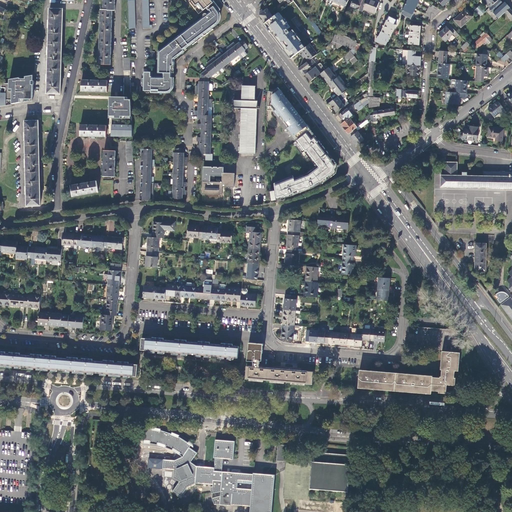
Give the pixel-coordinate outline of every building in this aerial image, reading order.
[(99,64),(110,65),(112,10),(114,11),(114,0),(103,0),(103,10),(101,10),(99,64)] [(193,0),(192,1),(194,4),(196,7),(198,5),(203,11),(206,8),(214,2),(211,0),(193,0)] [(333,0),(333,1),(332,5),(345,10),(348,0),(333,0)] [(362,12),(363,9),(366,0),(358,0),(358,2),(353,0),(350,7),(356,9),(355,9),(362,12)] [(374,14),(379,2),(373,0),(366,0),(363,9),(374,14)] [(418,4),(410,0),(408,0),(406,5),(415,9),(418,4)] [(498,0),(482,0),(487,5),(482,10),(480,8),(477,11),(476,9),(474,11),(480,17),(485,12),(490,8),(498,0)] [(501,0),(498,0),(499,1),(493,7),(496,10),(495,11),(498,14),(499,13),(500,14),(508,7),(501,0)] [(208,11),(216,5),(214,2),(206,8),(208,11)] [(203,35),(204,37),(213,30),(212,28),(218,23),(220,20),(220,17),(220,15),(219,13),(218,11),(220,10),(216,5),(208,11),(210,13),(192,26),(195,30),(200,37),(203,35)] [(415,9),(406,5),(404,10),(403,9),(403,10),(413,15),(413,14),(415,9)] [(438,14),(442,11),(434,6),(433,7),(430,6),(428,9),(438,14)] [(47,93),(60,94),(63,9),(50,9),(47,93)] [(265,23),(273,17),(267,9),(263,12),(262,10),(260,11),(259,15),(265,23)] [(434,18),(438,14),(428,9),(426,14),(434,18)] [(454,20),(461,28),(473,16),(466,9),(454,20)] [(289,32),(287,29),(290,27),(279,13),(273,17),(265,23),(264,24),(266,27),(276,40),(285,52),(291,59),(299,52),(305,48),(300,41),(301,40),(293,30),(289,32)] [(384,26),(393,31),(396,25),(394,25),(396,21),(389,18),(387,21),(386,21),(387,21),(384,26)] [(457,38),(459,36),(449,25),(439,34),(445,42),(453,35),(457,38)] [(384,26),(381,32),(390,37),(393,31),(384,26)] [(181,35),(189,46),(195,41),(194,40),(197,37),(193,32),(192,30),(191,29),(190,29),(188,29),(181,35)] [(388,42),(390,37),(381,32),(379,37),(378,37),(379,38),(377,41),(385,45),(387,42),(388,42)] [(357,42),(336,33),(333,42),(352,50),(355,51),(357,42)] [(475,45),(477,48),(479,46),(480,46),(485,41),(489,45),(493,41),(489,37),(486,34),(476,43),(477,43),(475,45)] [(173,66),(174,66),(174,60),(185,52),(184,50),(189,46),(181,35),(175,39),(177,41),(171,46),(169,44),(159,52),(159,58),(162,58),(161,61),(159,61),(159,72),(164,73),(172,73),(173,66)] [(234,43),(231,45),(239,56),(244,51),(245,50),(248,48),(243,41),(240,43),(239,43),(236,45),(234,43)] [(312,58),(317,54),(309,44),(305,48),(299,52),(304,58),(305,57),(308,61),(312,58)] [(239,56),(231,45),(227,48),(229,51),(223,55),(229,63),(233,59),(234,59),(239,56)] [(352,54),(355,51),(352,50),(344,56),(352,66),(358,61),(352,54)] [(455,55),(456,53),(442,51),(440,51),(438,63),(446,64),(447,55),(455,55)] [(405,61),(421,62),(421,57),(418,56),(418,54),(409,53),(409,56),(406,55),(405,61)] [(482,54),(477,54),(476,67),(477,67),(486,67),(487,55),(482,54)] [(223,67),(229,63),(223,55),(218,59),(216,57),(211,60),(219,71),(224,67),(223,67)] [(312,58),(308,61),(298,69),(301,72),(304,76),(305,75),(316,67),(314,64),(316,63),(312,58)] [(219,71),(211,60),(207,63),(209,66),(206,69),(206,70),(201,74),(209,78),(219,71)] [(325,70),(320,63),(316,67),(305,75),(310,82),(320,74),(325,70)] [(449,64),(446,64),(438,63),(438,69),(439,69),(438,74),(437,78),(448,79),(449,64)] [(368,76),(373,76),(373,73),(375,73),(376,66),(369,65),(368,73),(368,76)] [(407,65),(406,75),(420,76),(420,66),(407,65)] [(488,68),(486,67),(477,67),(476,82),(483,83),(483,77),(487,77),(488,73),(488,68)] [(328,68),(325,70),(320,74),(328,84),(336,78),(328,68)] [(173,88),(174,78),(172,78),(164,77),(150,76),(150,72),(145,72),(145,78),(143,78),(143,85),(144,85),(144,92),(166,93),(167,93),(168,93),(169,92),(170,92),(171,91),(172,90),(172,89),(173,88)] [(364,85),(368,82),(368,76),(368,73),(360,79),(364,85)] [(195,86),(195,90),(209,91),(209,85),(209,78),(201,74),(200,82),(199,82),(199,84),(199,86),(197,86),(195,86)] [(20,79),(20,78),(10,80),(9,84),(1,84),(1,88),(5,88),(5,94),(0,93),(0,95),(0,106),(6,106),(6,103),(6,101),(12,101),(12,105),(28,102),(33,101),(34,75),(25,77),(25,79),(20,79)] [(337,77),(336,78),(328,84),(338,97),(342,94),(346,90),(337,77)] [(93,78),(93,80),(82,80),(82,91),(107,92),(107,81),(96,81),(96,78),(93,78)] [(468,81),(463,81),(456,80),(451,80),(451,85),(456,86),(455,93),(466,94),(468,81)] [(237,100),(236,112),(237,109),(241,109),(241,122),(239,122),(239,126),(241,126),(240,135),(239,135),(239,139),(240,139),(240,147),(238,147),(238,151),(240,151),(240,153),(256,154),(257,109),(260,110),(260,107),(258,107),(258,101),(255,101),(256,86),(242,86),(242,100),(237,100)] [(288,128),(301,118),(278,87),(275,89),(275,92),(269,91),(268,106),(271,106),(288,128)] [(402,90),(396,89),(396,97),(399,97),(398,100),(401,100),(401,97),(417,99),(418,92),(402,90)] [(209,91),(195,90),(195,95),(198,95),(198,99),(200,100),(199,103),(208,103),(211,103),(211,100),(209,100),(209,91)] [(466,94),(455,93),(446,92),(445,104),(458,105),(459,98),(464,99),(466,97),(466,94)] [(110,97),(109,118),(111,118),(111,120),(115,120),(115,125),(111,125),(111,137),(116,137),(116,135),(121,135),(121,137),(126,137),(126,135),(131,135),(131,137),(132,138),(132,137),(131,100),(128,100),(125,100),(126,97),(110,97)] [(337,97),(329,103),(333,108),(342,101),(341,100),(340,100),(337,97)] [(372,97),(368,97),(368,103),(369,108),(379,106),(380,98),(372,97)] [(342,101),(333,108),(337,113),(348,104),(346,102),(346,103),(344,101),(343,102),(342,101)] [(359,102),(354,106),(358,111),(363,107),(359,102)] [(488,109),(493,117),(504,109),(497,102),(496,102),(489,108),(488,109)] [(208,103),(199,103),(199,106),(198,106),(198,111),(195,111),(195,115),(198,115),(208,116),(208,107),(212,107),(212,103),(211,103),(208,103)] [(338,115),(343,122),(349,118),(352,115),(351,113),(352,112),(350,110),(349,111),(347,109),(346,109),(338,115)] [(375,118),(384,116),(384,111),(373,112),(373,115),(370,116),(371,123),(373,123),(377,123),(377,121),(376,121),(375,118)] [(201,124),(211,124),(212,116),(208,116),(198,115),(198,120),(202,120),(201,124)] [(296,142),(311,130),(301,118),(288,128),(287,129),(288,132),(287,133),(290,136),(291,135),(296,142)] [(349,118),(343,122),(341,124),(344,127),(348,134),(357,127),(349,118)] [(357,127),(348,134),(352,139),(357,145),(364,139),(357,130),(358,129),(359,129),(367,123),(367,120),(357,127)] [(25,121),(27,206),(40,205),(38,121),(25,121)] [(201,133),(211,133),(211,124),(201,124),(197,124),(197,129),(201,129),(201,133)] [(95,137),(106,137),(107,126),(81,125),(80,136),(91,136),(91,138),(95,138),(95,137)] [(462,138),(477,140),(479,126),(469,125),(469,129),(464,128),(464,132),(463,132),(462,132),(461,133),(460,133),(460,134),(460,135),(460,136),(460,137),(461,138),(462,138)] [(495,140),(502,141),(504,129),(489,127),(488,137),(496,138),(495,140)] [(309,167),(292,174),(293,176),(276,183),(276,189),(277,190),(270,192),(272,202),(278,200),(293,196),(300,193),(314,187),(322,183),(322,184),(336,173),(338,166),(311,130),(296,142),(293,144),(311,167),(310,168),(309,167)] [(197,138),(197,142),(199,142),(209,142),(211,142),(211,133),(201,133),(201,138),(197,138)] [(201,150),(200,151),(210,152),(210,146),(209,146),(209,142),(199,142),(199,146),(197,146),(197,150),(201,150)] [(143,201),(153,200),(153,194),(150,194),(150,183),(153,183),(153,177),(151,177),(151,167),(154,167),(154,160),(151,160),(152,150),(140,149),(140,153),(142,154),(142,160),(144,160),(144,166),(140,166),(140,170),(141,170),(141,177),(143,177),(143,183),(141,183),(141,194),(143,194),(143,201)] [(187,162),(187,158),(184,157),(184,153),(183,153),(183,150),(175,150),(175,153),(174,153),(174,161),(187,162)] [(104,151),(104,162),(102,162),(102,165),(104,165),(104,177),(114,177),(115,151),(104,151)] [(205,161),(212,162),(212,155),(210,155),(210,152),(200,151),(200,154),(205,155),(205,161)] [(187,166),(187,162),(174,161),(173,174),(183,175),(183,171),(184,171),(184,166),(187,166)] [(511,172),(483,172),(483,176),(457,176),(457,163),(445,162),(445,176),(441,175),(440,175),(440,188),(445,188),(445,187),(456,187),(456,188),(457,188),(457,187),(467,188),(468,188),(478,188),(479,188),(489,188),(500,188),(500,189),(505,189),(505,188),(511,188),(511,172)] [(204,167),(203,182),(215,183),(215,176),(223,177),(223,174),(224,174),(224,168),(220,168),(219,169),(218,168),(214,167),(213,168),(212,167),(204,167)] [(183,178),(183,175),(173,174),(173,186),(184,187),(186,187),(186,182),(184,182),(184,178),(183,178)] [(223,177),(222,183),(222,187),(234,188),(235,174),(224,174),(223,174),(223,177)] [(85,182),(81,183),(81,184),(71,186),(73,197),(98,192),(96,181),(85,183),(85,182)] [(202,201),(221,202),(222,187),(222,183),(215,183),(203,182),(202,201)] [(183,199),(183,196),(185,196),(186,191),(185,191),(183,191),(184,187),(173,186),(173,191),(170,191),(169,192),(169,197),(169,198),(172,198),(172,199),(183,199)] [(318,225),(333,226),(334,216),(324,216),(324,214),(319,214),(318,225)] [(333,228),(348,229),(349,217),(334,215),(334,216),(333,226),(333,228)] [(301,221),(289,220),(288,235),(299,236),(299,232),(300,232),(301,221)] [(153,222),(152,237),(159,238),(163,238),(164,230),(175,231),(175,222),(165,221),(164,223),(160,223),(153,222)] [(203,226),(188,225),(187,237),(202,238),(203,226)] [(218,228),(203,226),(202,238),(217,239),(218,228)] [(249,248),(260,249),(261,233),(256,232),(256,228),(247,227),(247,232),(250,232),(249,248)] [(222,228),(218,228),(217,239),(221,240),(221,242),(232,243),(233,231),(222,230),(222,228)] [(62,244),(77,245),(78,234),(63,233),(62,244)] [(77,245),(92,247),(93,236),(78,234),(77,245)] [(299,236),(288,235),(286,250),(298,251),(299,236)] [(92,247),(107,248),(108,237),(93,236),(92,247)] [(108,237),(107,248),(122,249),(123,238),(108,237)] [(152,237),(148,237),(147,252),(158,253),(159,238),(152,237)] [(17,253),(17,246),(18,242),(2,241),(2,251),(1,252),(17,253)] [(474,271),(486,271),(486,260),(486,255),(486,244),(475,243),(475,244),(475,270),(474,270),(474,271)] [(355,256),(357,245),(347,245),(344,244),(343,259),(353,260),(353,256),(355,256)] [(28,258),(31,258),(32,247),(17,246),(17,253),(16,258),(28,259),(28,258)] [(46,259),(47,248),(32,247),(31,258),(35,258),(46,259)] [(61,260),(62,249),(47,248),(46,259),(61,260)] [(259,264),(260,249),(249,248),(247,263),(259,264)] [(297,254),(298,251),(286,250),(285,265),(298,266),(299,254),(297,254)] [(158,253),(147,252),(145,267),(156,268),(158,253)] [(511,255),(510,257),(511,259),(511,269),(508,273),(511,277),(507,281),(510,284),(510,289),(511,291),(511,300),(510,299),(511,298),(510,298),(509,299),(508,297),(509,296),(509,295),(508,294),(507,293),(505,292),(503,292),(501,292),(500,292),(494,296),(500,304),(500,303),(502,304),(501,305),(501,306),(511,319),(511,255)] [(353,264),(353,260),(343,259),(342,274),(354,275),(355,264),(353,264)] [(317,282),(318,268),(307,267),(306,281),(317,282)] [(120,271),(109,270),(108,285),(119,286),(120,271)] [(390,278),(379,277),(378,289),(389,289),(390,278)] [(318,282),(317,282),(306,281),(304,297),(317,298),(318,282)] [(180,296),(181,285),(167,284),(166,288),(166,295),(180,296)] [(119,286),(108,285),(107,300),(118,301),(119,286)] [(195,298),(196,286),(191,286),(186,286),(181,285),(180,296),(195,298)] [(154,298),(155,287),(145,286),(144,297),(154,298)] [(211,299),(211,288),(196,286),(195,298),(211,299)] [(166,288),(155,287),(154,298),(165,299),(166,295),(166,288)] [(219,288),(211,288),(211,299),(225,300),(226,289),(219,288)] [(241,289),(226,288),(226,289),(225,300),(240,302),(241,294),(241,289)] [(389,289),(378,289),(377,299),(388,300),(389,289)] [(0,304),(10,306),(11,294),(0,293),(0,304)] [(25,307),(26,296),(11,294),(10,306),(25,307)] [(240,302),(240,305),(255,306),(256,296),(248,295),(241,294),(240,302)] [(297,296),(285,295),(284,310),(295,311),(297,296)] [(40,308),(41,297),(26,296),(25,307),(40,308)] [(117,316),(118,301),(107,300),(105,315),(113,315),(117,316)] [(424,316),(434,317),(435,309),(425,308),(424,316)] [(294,326),(295,311),(284,310),(283,325),(294,326)] [(50,325),(51,313),(39,312),(38,325),(50,326),(50,325)] [(62,315),(62,314),(51,312),(51,313),(50,325),(61,326),(62,315)] [(113,315),(105,315),(102,314),(101,329),(112,330),(113,315)] [(72,327),(73,316),(62,315),(61,326),(72,327)] [(84,317),(73,316),(72,327),(83,328),(84,317)] [(299,326),(294,326),(283,325),(281,340),(293,341),(294,328),(299,328),(299,326)] [(415,326),(413,349),(442,351),(441,370),(442,370),(441,377),(359,370),(359,376),(358,387),(431,394),(431,390),(439,391),(438,392),(446,393),(447,384),(455,385),(456,378),(454,378),(455,370),(459,371),(460,352),(456,352),(458,330),(415,326)] [(374,341),(375,330),(363,329),(363,335),(363,340),(374,341)] [(385,342),(386,331),(375,330),(374,341),(385,342)] [(328,343),(329,332),(325,332),(318,331),(317,343),(328,343)] [(340,333),(329,332),(328,343),(339,344),(340,333)] [(347,333),(340,333),(339,344),(351,345),(352,334),(347,333)] [(363,340),(363,335),(352,334),(351,345),(362,346),(363,340)] [(145,351),(194,355),(235,358),(238,358),(239,346),(146,339),(145,351)] [(254,362),(256,363),(260,363),(263,363),(265,347),(255,346),(254,362)] [(137,376),(138,365),(0,353),(0,364),(123,375),(137,376)] [(260,367),(256,367),(247,366),(246,379),(312,384),(313,372),(260,367)] [(250,511),(271,511),(275,475),(254,473),(253,474),(222,471),(224,458),(233,459),(234,441),(215,439),(213,457),(215,457),(214,467),(196,465),(191,461),(197,452),(189,447),(190,445),(187,443),(188,442),(179,436),(179,437),(171,434),(172,433),(161,430),(153,429),(153,428),(146,427),(146,428),(143,428),(142,440),(149,441),(149,442),(157,444),(157,442),(165,445),(165,446),(171,449),(172,447),(180,452),(179,454),(182,456),(174,460),(164,458),(162,467),(174,469),(173,477),(179,480),(173,489),(181,494),(187,486),(195,482),(213,484),(213,487),(212,487),(212,493),(221,492),(220,496),(213,498),(215,504),(231,506),(231,504),(251,506),(250,511)] [(0,502),(26,505),(27,496),(31,497),(33,473),(37,433),(0,430),(0,502)] [(286,452),(278,451),(277,461),(286,461),(286,452)] [(310,490),(344,493),(347,465),(348,465),(349,456),(312,453),(312,462),(313,462),(310,490)]
